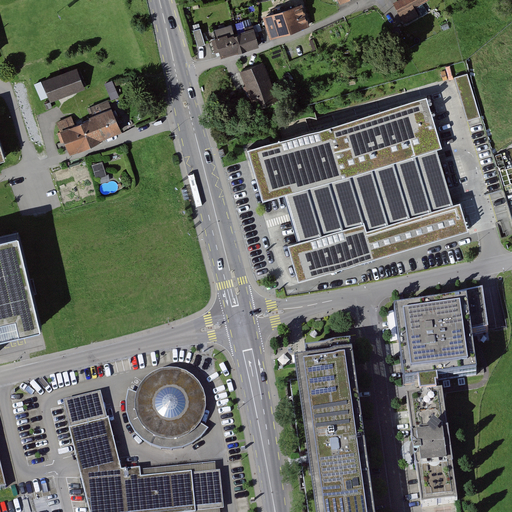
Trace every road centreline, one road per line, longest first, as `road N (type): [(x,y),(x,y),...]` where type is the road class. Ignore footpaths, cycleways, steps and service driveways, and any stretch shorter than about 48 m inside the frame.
road 1 (residential): [(241,321),(0,378)]
road 2 (residential): [(397,511),(368,294)]
road 3 (secondary): [(241,321),(189,118)]
road 4 (secondary): [(241,321),(275,511)]
road 5 (residential): [(32,169),(189,118)]
road 6 (residential): [(368,294),(241,321)]
road 7 (secondary): [(189,118),(158,0)]
